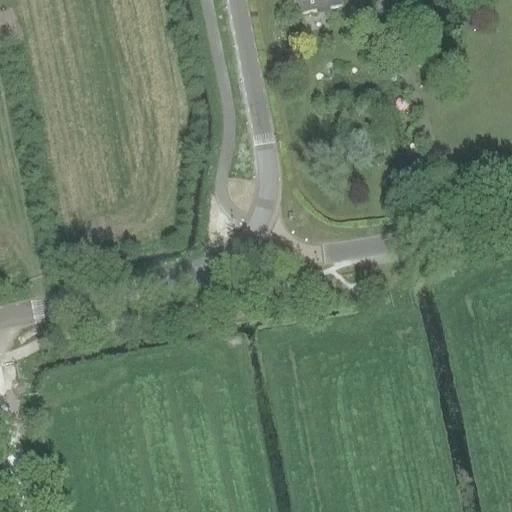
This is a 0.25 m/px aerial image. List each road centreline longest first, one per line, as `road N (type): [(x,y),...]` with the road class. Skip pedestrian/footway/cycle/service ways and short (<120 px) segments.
road 1 (tertiary): [(0,320),(170,284),(230,257),(256,230)]
road 2 (tertiary): [(256,230),(302,252),(330,254),(511,220)]
road 3 (tertiary): [(256,230),(266,156),(236,0)]
road 4 (unclassified): [(26,511),(0,386)]
